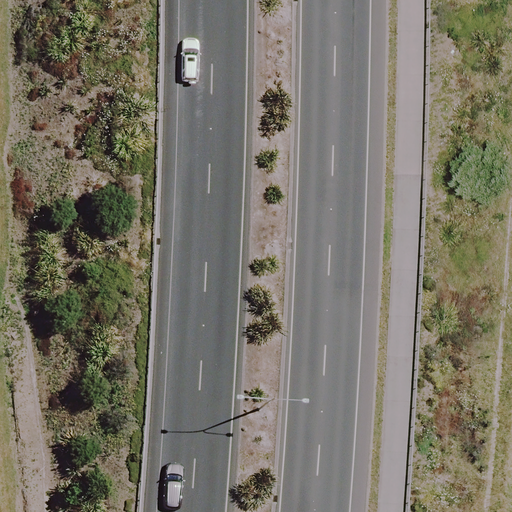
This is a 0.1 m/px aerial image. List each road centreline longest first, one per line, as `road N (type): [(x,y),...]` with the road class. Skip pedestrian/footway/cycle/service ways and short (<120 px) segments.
road 1 (primary): [(167,511),(200,0)]
road 2 (primary): [(322,0),(296,511)]
